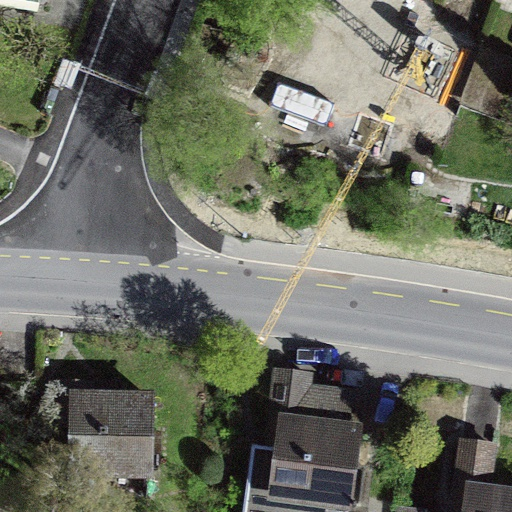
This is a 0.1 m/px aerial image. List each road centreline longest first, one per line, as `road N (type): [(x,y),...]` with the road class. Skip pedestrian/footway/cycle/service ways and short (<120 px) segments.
road 1 (tertiary): [(72,290),(398,319),(511,341)]
road 2 (residential): [(72,290),(89,176),(151,0)]
